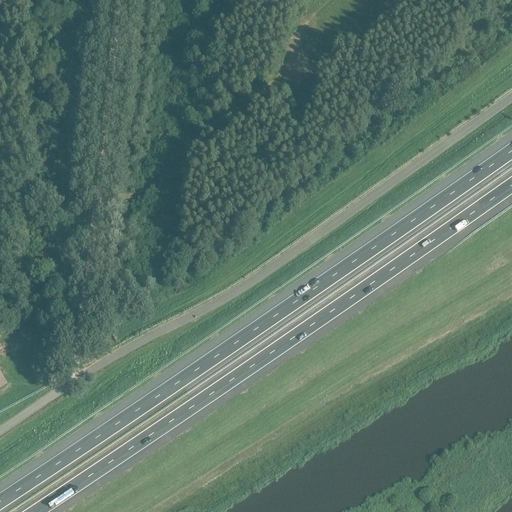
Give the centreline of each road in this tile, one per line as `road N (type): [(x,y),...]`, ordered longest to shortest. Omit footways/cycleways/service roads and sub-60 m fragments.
road 1 (motorway): [(511,148),(0,499)]
road 2 (unclassified): [(511,94),(240,288),(152,333),(0,431)]
road 3 (motorway): [(39,511),(511,187)]
road 4 (track): [(74,381),(115,0)]
